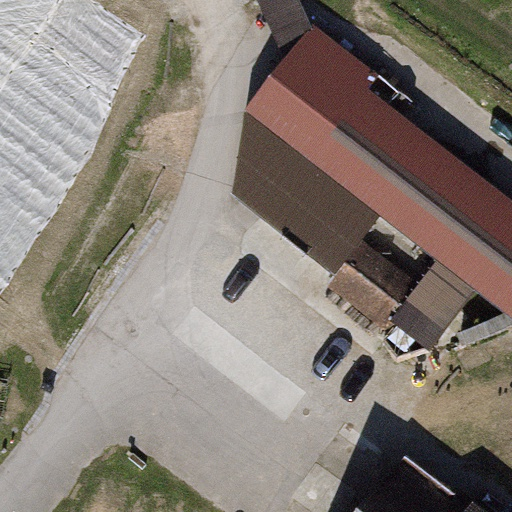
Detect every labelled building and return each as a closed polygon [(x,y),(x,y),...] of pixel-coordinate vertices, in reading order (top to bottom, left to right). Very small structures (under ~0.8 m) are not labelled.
[(263,0),(259,2),(291,72),(316,40),(298,0),(263,0)] [(291,72),(259,111),(388,215),(443,259),(478,287),(511,314),(511,225),(351,96),(364,79),(316,40),(291,72)] [(388,215),(259,111),(245,201),(336,277),(366,242),(388,215)] [(423,287),(366,242),(336,277),(329,287),(389,335),(396,326),(423,287)] [(478,287),(443,259),(423,287),(396,326),(431,351),(478,287)] [(464,511),(408,468),(373,511),(464,511)]
